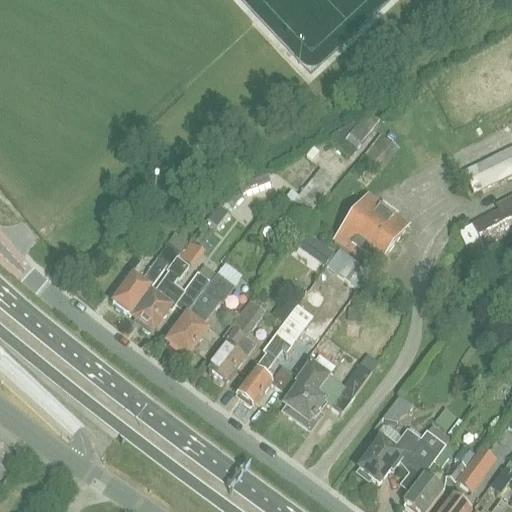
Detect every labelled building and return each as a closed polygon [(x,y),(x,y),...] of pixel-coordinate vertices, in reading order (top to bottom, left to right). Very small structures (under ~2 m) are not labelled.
[(404,108),(415,137),(426,133),(420,119),(431,115),(426,100),(404,108)] [(439,126),(443,135),(466,126),(462,116),(439,126)] [(16,123),(9,129),(30,154),(37,147),(16,123)] [(332,136),(331,137),(327,142),(351,157),(369,134),(357,125),(356,127),(352,125),(332,136)] [(396,150),(380,138),(363,161),(379,173),(396,150)] [(511,152),(463,176),(472,194),(511,174),(511,152)] [(314,221),(337,181),(323,172),(299,212),(314,221)] [(126,178),(119,185),(131,198),(138,192),(126,178)] [(234,213),(247,227),(266,209),(252,195),(234,213)] [(225,208),(230,212),(239,199),(235,196),(225,208)] [(372,271),(406,228),(366,199),(333,243),(372,271)] [(511,200),(496,209),(498,214),(472,228),(485,251),(511,236),(511,200)] [(227,216),(218,209),(207,223),(216,230),(227,216)] [(178,256),(167,248),(140,285),(132,279),(112,307),(114,309),(114,311),(120,316),(122,315),(129,320),(130,319),(139,306),(142,308),(148,300),(145,298),(163,274),(167,269),(168,270),(169,270),(175,261),(178,256)] [(374,278),(338,252),(325,271),(361,297),(374,278)] [(169,270),(168,270),(167,269),(163,274),(167,277),(133,323),(141,329),(141,332),(146,336),(150,335),(151,336),(168,313),(159,306),(176,283),(177,284),(188,270),(175,261),(169,270)] [(172,305),(185,315),(209,283),(196,273),(172,305)] [(231,290),(216,279),(165,346),(175,354),(173,356),(183,364),(185,361),(186,362),(192,354),(204,362),(218,342),(205,334),(199,329),(219,304),(220,305),(231,290)] [(244,341),(264,314),(248,305),(231,330),(232,332),(209,365),(213,368),(207,376),(213,380),(212,383),(220,388),(222,387),(224,389),(253,347),(244,341)] [(270,385),(262,379),(272,364),(281,353),(285,358),(312,322),(296,310),(262,355),(263,357),(234,396),(243,403),(243,406),(249,410),(251,409),(252,410),(270,387),(282,396),(295,379),(282,369),(270,385)] [(288,419),(291,421),(307,434),(326,408),(314,399),(328,381),(310,367),(295,387),(299,390),(284,409),(291,414),(288,419)] [(345,393),(354,399),(371,376),(362,370),(345,393)] [(418,443),(405,434),(399,442),(397,438),(387,430),(381,430),(376,436),(373,443),(378,446),(376,449),(373,448),(369,453),(371,456),(358,473),(355,477),(368,487),(371,483),(378,488),(389,473),(392,475),(401,463),(423,479),(445,451),(444,450),(449,443),(431,429),(426,436),(425,435),(418,443)] [(455,486),(465,471),(464,470),(474,456),(464,448),(454,461),(457,464),(456,465),(456,464),(445,478),(455,486)] [(479,455),(466,472),(465,471),(455,486),(465,494),(477,478),(489,463),(479,455)] [(511,478),(511,477),(503,471),(490,491),(498,497),(511,478)] [(430,511),(443,495),(423,479),(402,507),(405,509),(404,511),(430,511)] [(511,493),(508,491),(498,505),(492,511),(506,511),(511,505),(511,493)] [(462,511),(457,508),(464,498),(456,492),(441,511),(462,511)]
